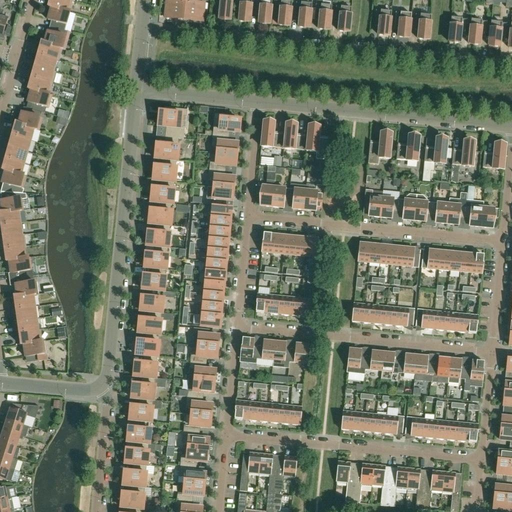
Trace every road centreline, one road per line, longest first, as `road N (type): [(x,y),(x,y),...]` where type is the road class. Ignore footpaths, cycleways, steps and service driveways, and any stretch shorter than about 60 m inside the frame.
road 1 (residential): [(143,27),(511,64)]
road 2 (unclassified): [(101,386),(111,366),(138,90)]
road 3 (residential): [(494,353),(237,330)]
road 4 (residential): [(481,460),(226,434)]
road 5 (residential): [(503,240),(248,216)]
road 6 (unclassified): [(511,127),(258,102)]
road 7 (residential): [(96,511),(108,398),(101,386)]
road 8 (unclassified): [(258,102),(138,90)]
